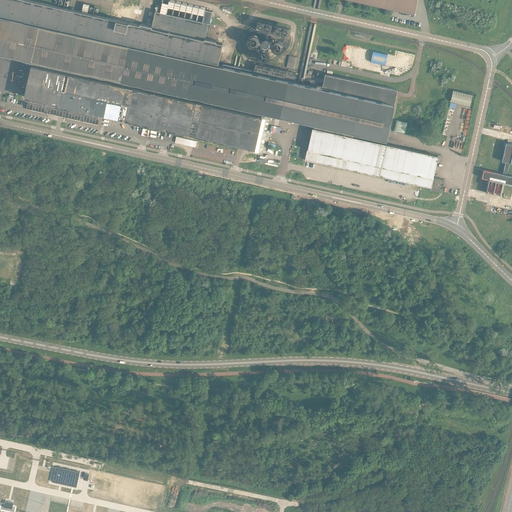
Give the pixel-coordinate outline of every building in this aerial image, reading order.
[(0,0),(0,54),(13,57),(13,55),(16,56),(16,57),(19,58),(19,57),(26,58),(27,62),(27,64),(32,63),(32,65),(31,65),(30,69),(30,72),(27,86),(26,89),(25,94),(24,97),(57,104),(60,105),(64,106),(109,116),(112,116),(112,117),(238,145),(243,146),(250,147),(251,148),(252,148),(254,148),(256,140),(257,139),(257,135),(259,129),(261,121),(262,116),(261,116),(262,111),(298,119),(305,121),(309,121),(311,122),(315,123),(314,128),(312,128),(312,132),(308,150),(307,150),(305,160),(306,160),(311,161),(431,188),(430,190),(440,192),(441,187),(442,185),(443,180),(433,178),(433,177),(434,172),(434,171),(436,163),(436,162),(437,160),(438,156),(432,154),(355,137),(356,132),(386,139),(387,135),(388,131),(394,101),(395,98),(395,95),(396,91),(397,89),(325,73),(322,88),(317,87),(318,83),(316,82),(316,81),(306,79),(305,84),(298,83),(294,82),(296,73),(255,63),(253,73),(244,71),(238,69),(230,68),(218,65),(223,43),(216,42),(216,40),(211,39),(205,38),(206,33),(207,28),(208,23),(159,12),(155,11),(154,15),(152,26),(145,24),(140,23),(140,25),(136,24),(134,24),(134,23),(81,12),(77,11),(70,9),(28,0),(0,0)] [(116,19),(134,22),(135,16),(132,16),(133,9),(114,5),(112,16),(116,17),(116,19)] [(260,39),(260,38),(260,37),(259,36),(258,34),(257,34),(256,33),(255,33),(253,33),(252,33),(251,33),(250,34),(249,34),(248,36),(247,37),(247,38),(247,40),(247,41),(247,42),(248,43),(249,44),(250,45),(251,46),(253,46),(254,46),(255,46),(256,46),(258,45),(258,44),(259,43),(260,42),(260,39)] [(271,42),(271,41),(270,40),(270,39),(269,38),(268,37),(267,37),(266,37),(265,37),(264,37),(262,39),(261,39),(261,40),(261,42),(261,44),(262,46),(264,47),(266,47),(268,47),(269,46),(270,44),(271,43),(271,42)] [(284,45),(284,44),(283,43),(283,42),(282,41),(281,40),(280,39),(279,39),(278,39),(276,39),(275,39),(274,40),(273,41),(272,42),(272,43),(272,44),(271,45),(272,46),(272,48),(273,49),(274,50),(276,51),(278,51),(280,51),(281,50),(282,49),(283,49),(283,48),(284,47),(284,45)] [(269,54),(269,53),(269,51),(268,50),(267,49),(265,48),(264,48),(263,47),(261,48),(260,48),(259,49),(258,50),(257,50),(257,52),(256,53),(256,54),(256,55),(257,57),(258,59),(259,60),(261,60),(262,60),(263,60),(264,60),(265,60),(266,60),(267,59),(269,57),(269,55),(269,54)] [(353,66),(359,67),(362,52),(356,51),(353,66)] [(371,62),(385,65),(388,54),(373,51),(371,62)] [(289,56),(286,67),(294,69),(297,58),(289,56)] [(383,75),(385,69),(374,67),(373,72),(383,75)] [(469,106),(472,95),(452,90),(450,101),(469,106)] [(27,103),(26,109),(98,125),(100,119),(27,103)] [(394,129),(405,132),(407,122),(396,119),(394,129)] [(176,136),(175,142),(186,145),(187,142),(188,139),(176,136)] [(483,170),(482,177),(489,179),(505,183),(508,183),(509,183),(508,185),(511,185),(511,175),(507,174),(508,167),(509,163),(511,153),(511,150),(511,143),(507,142),(506,142),(504,142),(503,146),(504,146),(505,146),(501,161),(503,161),(505,162),(503,173),(483,169),(483,170)] [(227,147),(225,153),(234,155),(235,150),(227,147)] [(54,473),(52,482),(60,483),(60,482),(62,482),(62,484),(65,484),(66,485),(68,485),(69,485),(74,487),(75,487),(76,487),(80,472),(78,471),(76,471),(73,470),(72,470),(69,469),(68,469),(61,468),(60,467),(55,466),(54,469),(54,473)] [(102,498),(105,478),(97,477),(94,497),(102,498)]
